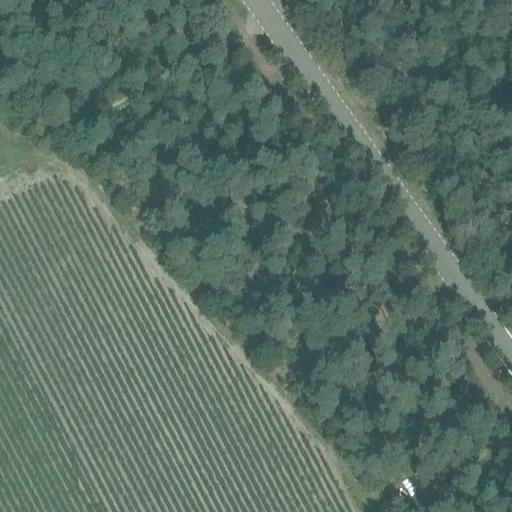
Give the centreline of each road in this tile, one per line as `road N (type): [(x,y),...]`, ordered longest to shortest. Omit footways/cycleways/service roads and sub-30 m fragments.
road 1 (tertiary): [(511,359),(253,0)]
road 2 (track): [(267,18),(92,120),(43,125),(0,112)]
